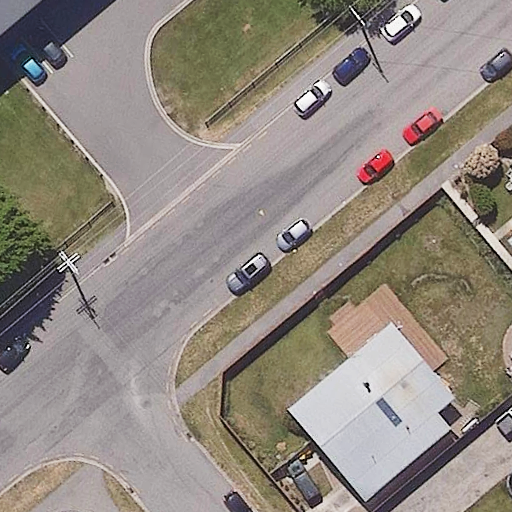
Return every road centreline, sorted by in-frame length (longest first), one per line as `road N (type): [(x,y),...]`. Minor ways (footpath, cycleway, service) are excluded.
road 1 (residential): [(494,0),(69,353)]
road 2 (residential): [(69,353),(202,511)]
